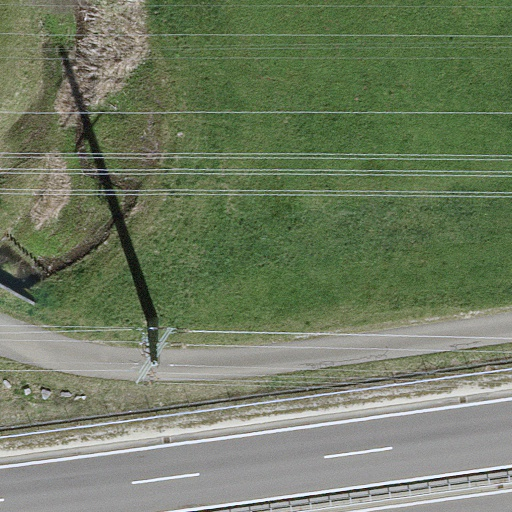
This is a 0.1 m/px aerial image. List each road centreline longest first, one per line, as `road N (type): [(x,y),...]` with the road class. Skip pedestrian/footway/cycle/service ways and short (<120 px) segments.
road 1 (track): [(511,330),(244,360),(143,363),(93,360),(0,331)]
road 2 (motorway): [(511,429),(0,498)]
